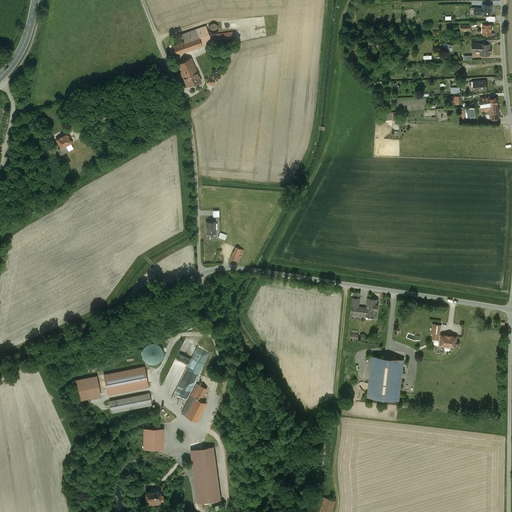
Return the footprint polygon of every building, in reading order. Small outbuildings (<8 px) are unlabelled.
[(492,5),(483,5),(483,8),(473,8),(473,11),(474,12),(474,14),(491,15),(492,5)] [(212,23),(211,23),(210,24),(209,25),(209,26),(209,27),(209,28),(209,29),(209,30),(210,31),(211,31),(212,32),(214,31),(215,31),(216,31),(217,30),(217,29),(217,28),(217,26),(217,25),(216,24),(215,23),(213,23),(212,23)] [(491,24),(482,24),(482,35),(491,35),(491,24)] [(184,42),(169,47),(172,56),(205,45),(210,43),(233,40),(232,32),(229,32),(229,33),(209,35),(205,26),(181,34),(184,42)] [(490,44),(481,44),(474,44),(474,51),(481,51),(481,55),(489,55),(489,52),(491,52),(491,49),(489,49),(490,44)] [(190,58),(177,64),(188,87),(201,81),(190,58)] [(486,81),(479,81),(471,82),(471,87),(474,87),(475,87),(474,86),(476,86),(476,90),(486,90),(486,81)] [(490,97),(480,98),(480,102),(481,102),(482,106),(480,106),(480,107),(485,107),(484,104),(488,103),(488,99),(491,99),(490,97)] [(491,99),(488,99),(488,103),(484,104),(485,107),(497,105),(496,98),(491,99)] [(497,105),(485,107),(485,110),(489,109),(490,114),(490,119),(499,117),(497,105)] [(477,107),(468,108),(469,117),(478,115),(477,107)] [(67,133),(56,139),(61,148),(58,149),(61,154),(68,150),(65,146),(72,142),(67,133)] [(215,222),(206,222),(206,234),(215,234),(215,222)] [(235,247),(233,252),(233,251),(230,259),(238,262),(243,250),(235,247)] [(153,286),(140,292),(143,298),(156,292),(153,286)] [(377,299),(368,298),(367,308),(359,307),(359,298),(353,298),(351,312),(375,316),(377,299)] [(433,332),(440,333),(440,325),(433,324),(432,333),(433,333),(433,332)] [(441,335),(439,335),(440,333),(433,332),(433,333),(433,337),(441,338),(440,345),(444,346),(451,347),(455,347),(457,336),(441,334),(441,335)] [(145,345),(143,348),(142,352),(142,355),(143,359),(145,362),(148,364),(152,364),(155,364),(158,363),(161,360),(162,357),(163,354),(162,351),(161,347),(159,345),(156,344),(152,343),(149,344),(145,345)] [(403,360),(373,356),(368,396),(398,399),(403,360)] [(148,387),(143,367),(103,375),(107,395),(148,387)] [(96,376),(76,380),(81,400),(100,396),(96,376)] [(209,387),(197,381),(182,412),(198,420),(207,401),(203,399),(209,387)] [(151,405),(148,393),(109,401),(111,413),(151,405)] [(144,448),(163,448),(164,429),(144,428),(144,448)] [(219,439),(217,437),(215,436),(213,435),(210,435),(208,436),(207,438),(205,440),(205,442),(205,444),(206,447),(208,448),(210,449),(212,450),(215,449),(217,448),(218,446),(219,444),(219,441),(219,439)] [(211,462),(205,448),(192,453),(214,507),(227,501),(219,482),(224,480),(222,475),(226,473),(222,465),(226,463),(224,459),(220,460),(220,458),(211,462)] [(216,458),(217,457),(218,456),(218,454),(218,453),(217,452),(216,451),(214,450),(213,450),(212,450),(210,451),(209,452),(209,453),(209,455),(209,456),(210,458),(211,459),(213,459),(214,459),(216,458)] [(160,490),(145,491),(145,502),(160,501),(160,499),(163,499),(162,494),(160,494),(160,490)] [(331,511),(335,499),(321,496),(317,509),(320,509),(319,511),(331,511)]
